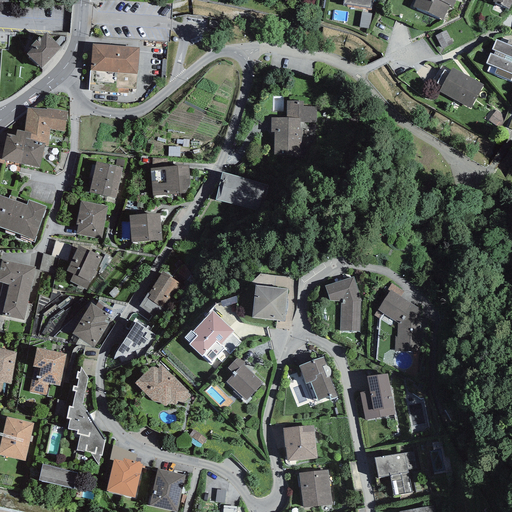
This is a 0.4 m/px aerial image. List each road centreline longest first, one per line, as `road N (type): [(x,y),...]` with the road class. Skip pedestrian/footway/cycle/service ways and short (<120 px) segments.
road 1 (residential): [(254,507),(224,469),(154,452),(113,432),(97,387),(104,346),(223,158),(247,78),(243,57)]
road 2 (residential): [(243,57),(211,55),(148,106),(124,114),(76,100),(61,71)]
road 3 (residential): [(296,325),(337,356),(367,511)]
road 4 (residential): [(296,325),(267,404),(273,496),(254,507)]
road 5 (residential): [(356,72),(465,166),(480,163)]
road 6 (residential): [(412,295),(384,274),(333,273),(303,289),(296,325)]
road 7 (track): [(429,401),(479,511)]
road 8 (residential): [(243,57),(284,47),(334,58),(356,72)]
